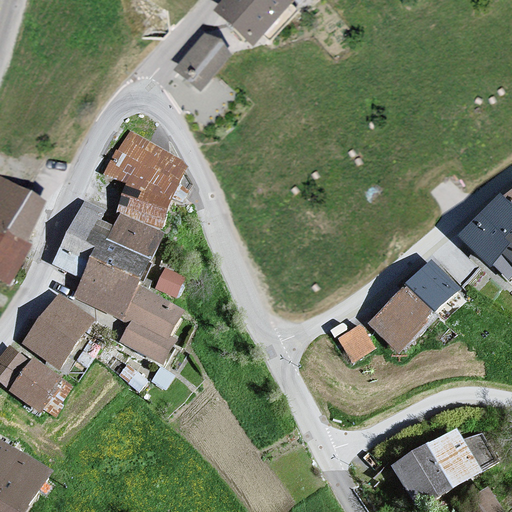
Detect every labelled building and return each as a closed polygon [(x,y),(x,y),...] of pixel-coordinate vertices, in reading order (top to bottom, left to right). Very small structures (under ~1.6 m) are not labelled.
[(250,51),(298,0),(225,0),(213,16),(250,51)] [(234,59),(204,35),(174,73),(188,84),(203,97),(234,59)] [(113,213),(117,215),(159,228),(180,164),(128,129),(98,173),(122,184),(111,212),(113,213)] [(0,280),(43,206),(0,181),(0,280)] [(511,183),(495,199),(490,197),(449,234),(511,302),(511,301),(511,183)] [(97,209),(82,201),(49,267),(77,281),(104,226),(92,220),(97,209)] [(104,226),(77,281),(66,299),(112,320),(158,233),(113,213),(104,226)] [(425,260),(362,323),(394,354),(457,291),(425,260)] [(156,268),(147,290),(169,300),(179,277),(156,268)] [(115,341),(160,365),(171,342),(165,339),(178,314),(134,288),(115,318),(122,323),(115,341)] [(87,321),(51,294),(15,343),(52,370),(87,321)] [(356,324),(332,337),(346,362),(370,348),(356,324)] [(2,344),(0,346),(0,378),(3,381),(20,359),(2,344)] [(7,386),(40,411),(60,383),(27,359),(7,386)] [(383,468),(409,511),(475,472),(449,429),(383,468)] [(487,430),(472,434),(479,464),(495,460),(487,430)] [(0,511),(23,511),(48,471),(0,441),(0,511)] [(498,511),(481,488),(447,511),(498,511)]
